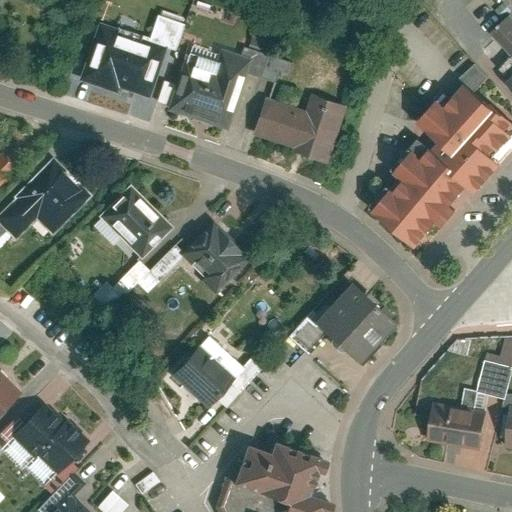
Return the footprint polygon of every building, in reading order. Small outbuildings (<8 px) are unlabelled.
[(511,59),(511,67),(499,80),(511,93),(511,22),(505,15),(486,32),(511,59)] [(154,96),(173,44),(103,18),(81,78),(122,93),(126,85),(154,96)] [(233,128),(257,56),(225,45),(223,52),(195,42),(172,108),(233,128)] [(508,126),(456,79),(440,96),(432,89),(409,114),(434,137),(417,155),(404,144),(384,166),(398,178),(372,206),(409,240),(460,183),(469,191),(492,166),(481,156),(508,126)] [(311,108),(270,95),(257,133),(335,159),(353,104),(316,92),(311,108)] [(0,153),(0,176),(13,162),(2,152),(0,153)] [(45,232),(83,195),(45,156),(0,200),(0,224),(11,236),(31,217),(45,232)] [(146,258),(178,226),(137,184),(104,215),(146,258)] [(256,256),(220,222),(192,252),(195,256),(214,273),(208,280),(221,292),(256,256)] [(136,282),(146,292),(158,281),(137,260),(110,286),(105,281),(91,294),(107,310),(136,282)] [(394,324),(348,281),(312,321),(358,363),(394,324)] [(206,405),(243,366),(209,335),(173,374),(206,405)] [(508,398),(511,373),(511,336),(504,335),(501,355),(484,352),(478,390),(464,387),(460,407),(428,402),(422,439),(478,448),(487,395),(508,398)] [(0,411),(17,395),(0,377),(0,411)] [(44,405),(14,436),(35,456),(38,453),(65,424),(44,405)] [(65,424),(38,453),(58,472),(87,442),(67,422),(65,424)] [(319,457),(275,442),(270,455),(245,447),(233,480),(286,499),(281,511),(253,511),(251,511),(250,511),(322,511),(326,501),(306,494),(319,457)] [(154,472),(135,483),(140,492),(159,481),(154,472)] [(102,511),(122,511),(129,505),(111,489),(96,506),(102,511)] [(84,511),(77,504),(75,506),(66,497),(51,511),(84,511)]
